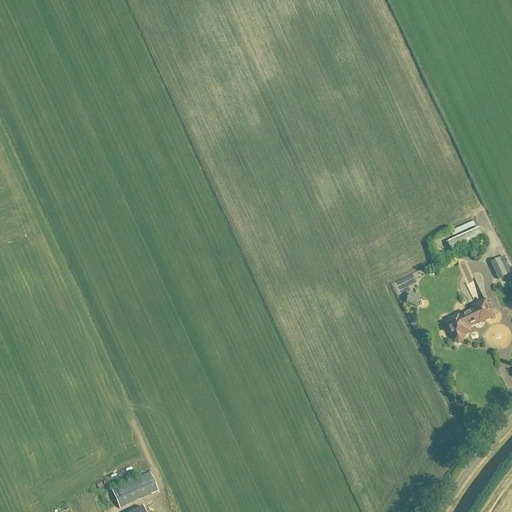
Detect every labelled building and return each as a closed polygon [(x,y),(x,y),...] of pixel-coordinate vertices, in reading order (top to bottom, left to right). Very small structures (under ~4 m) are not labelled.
[(490,263),(498,280),(511,273),(511,272),(504,256),(490,263)] [(405,303),(418,308),(422,298),(409,293),(405,303)] [(493,317),(485,301),(475,306),(476,309),(460,317),(459,316),(448,321),(451,328),(448,330),(455,343),(459,345),(463,343),(464,339),(464,337),(468,335),(470,330),(468,327),(478,323),(479,324),(493,317)] [(150,473),(111,490),(120,508),(158,491),(150,473)] [(82,511),(91,511),(88,500),(80,502),(82,511)]
